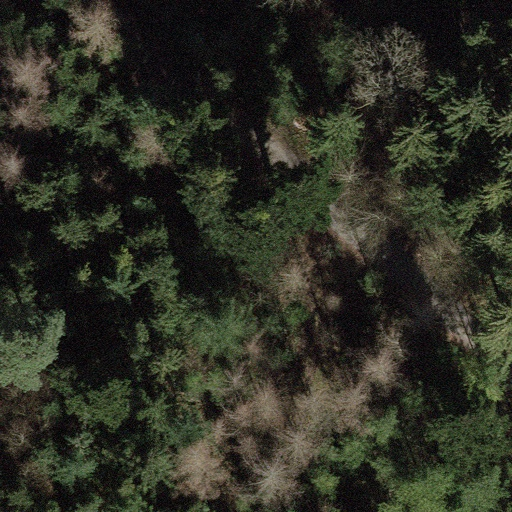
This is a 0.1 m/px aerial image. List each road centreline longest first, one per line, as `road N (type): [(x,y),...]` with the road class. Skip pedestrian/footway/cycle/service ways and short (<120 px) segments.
road 1 (track): [(511,366),(94,0)]
road 2 (track): [(249,511),(305,428),(324,302),(350,220)]
road 3 (track): [(292,170),(511,10)]
